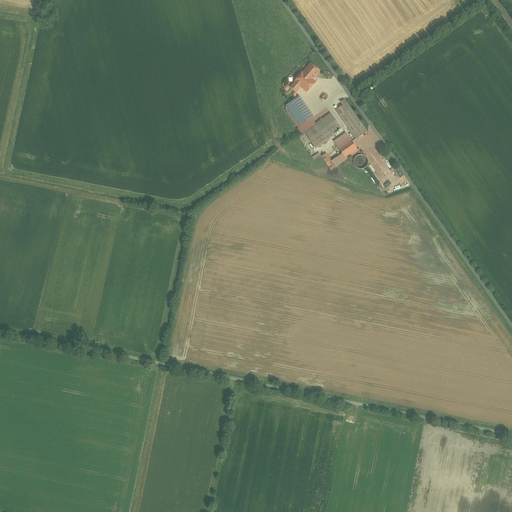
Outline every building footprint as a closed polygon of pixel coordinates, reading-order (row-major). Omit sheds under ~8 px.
[(319,71),(310,63),(291,87),(296,91),(301,86),(307,91),(314,83),(311,80),(314,76),(314,77),(319,71)] [(314,117),(299,96),(284,107),(298,128),(311,119),(314,117)] [(367,132),(344,100),(340,102),(343,105),(336,110),(356,139),(367,132)] [(315,124),(304,132),(314,147),(341,128),(331,113),(315,124)] [(304,132),(315,124),(311,119),(298,128),(302,134),(304,132)] [(346,133),(334,142),(342,153),(346,160),(359,151),(346,133)] [(331,160),(326,153),(321,156),(331,170),(336,167),(331,160)] [(342,153),(331,160),(336,167),(346,160),(342,153)] [(364,155),(362,155),(361,155),(359,155),(358,155),(357,156),(356,157),(355,157),(355,158),(354,160),(354,161),(354,162),(354,163),(354,164),(354,165),(355,166),(356,167),(357,168),(358,169),(359,169),(361,169),(362,169),(363,169),(364,168),(365,168),(366,167),(366,166),(367,166),(368,165),(368,164),(368,163),(368,162),(368,160),(367,159),(367,158),(366,157),(365,156),(364,155)] [(386,189),(393,184),(387,176),(380,181),(386,189)]
